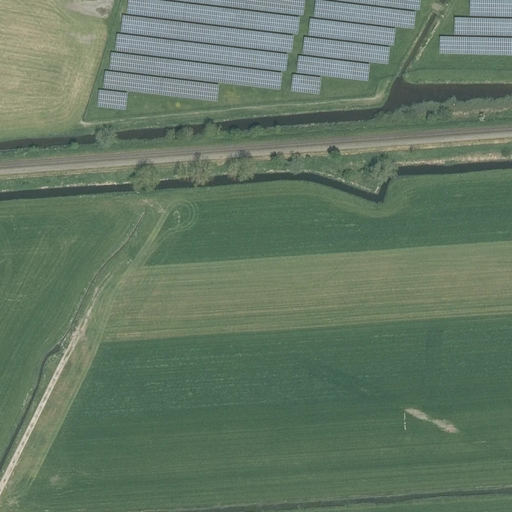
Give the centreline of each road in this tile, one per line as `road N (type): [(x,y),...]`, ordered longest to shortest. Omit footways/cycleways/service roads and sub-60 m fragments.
road 1 (track): [(511,477),(37,510),(0,505)]
road 2 (track): [(79,326),(0,487)]
